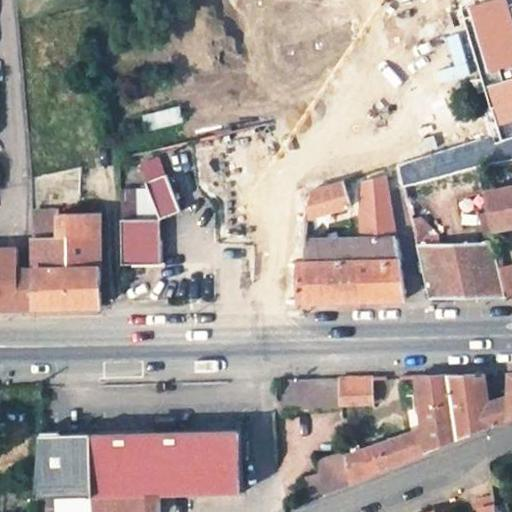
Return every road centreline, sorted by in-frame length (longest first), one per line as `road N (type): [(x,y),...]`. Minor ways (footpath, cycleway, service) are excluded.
road 1 (secondary): [(511,335),(0,342)]
road 2 (residential): [(312,511),(511,432)]
road 3 (unknown): [(254,338),(263,511)]
